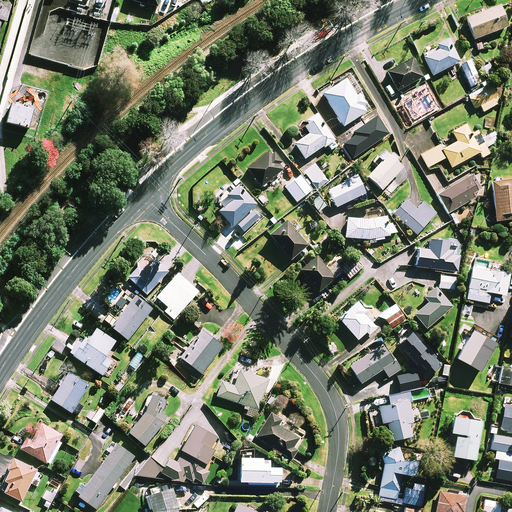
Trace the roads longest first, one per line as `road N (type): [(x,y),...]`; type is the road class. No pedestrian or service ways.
road 1 (residential): [(326,511),(338,437),(323,387),(141,194)]
road 2 (tertiary): [(141,194),(278,79),(415,0)]
road 3 (tertiary): [(0,370),(62,280),(141,194)]
